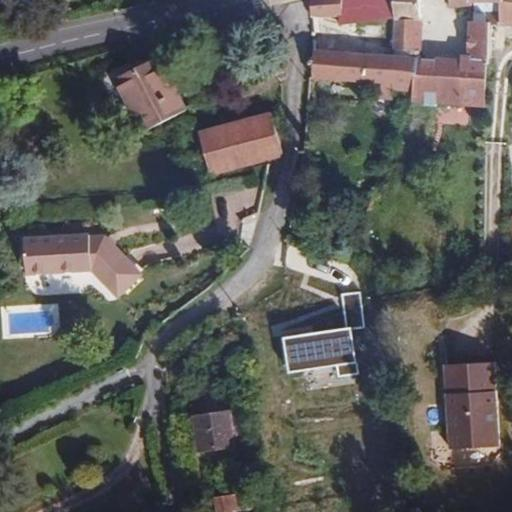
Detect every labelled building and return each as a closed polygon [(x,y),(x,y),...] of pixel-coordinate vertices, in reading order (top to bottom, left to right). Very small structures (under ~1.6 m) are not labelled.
[(395,17),(394,0),(312,0),(312,17),(339,14),(339,25),(395,17)] [(490,59),(491,25),(491,15),(501,15),(500,8),(473,9),(473,21),(470,21),(469,57),(461,56),(461,60),(442,60),(442,64),(429,62),(429,59),(422,58),(420,0),(394,0),(395,17),(395,50),(403,50),(412,50),(411,57),(415,58),(413,86),(412,101),(429,102),(447,103),(454,103),(486,105),(488,59),(490,59)] [(472,4),(471,0),(449,0),(450,10),(473,6),(473,4),(472,4)] [(511,25),(511,2),(506,2),(500,2),(500,8),(501,15),(491,15),(491,25),(511,25)] [(373,83),(372,98),(393,100),(394,84),(413,86),(415,58),(411,57),(402,57),(314,50),(312,78),(373,83)] [(118,81),(144,133),(187,110),(160,60),(118,81)] [(283,154),(273,114),(247,121),(245,114),(225,119),(227,127),(201,134),(206,154),(192,158),(197,177),(283,154)] [(26,239),(28,274),(93,270),(119,297),(142,275),(106,236),(91,237),(91,235),(26,239)] [(367,326),(362,290),(343,293),(349,329),(289,337),(294,373),(341,366),(342,377),(363,374),(356,328),(367,326)] [(499,446),(493,362),(443,365),(449,450),(499,446)] [(201,449),(235,445),(231,414),(197,418),(201,449)] [(139,511),(136,491),(120,494),(122,511),(139,511)] [(254,508),(251,492),(215,498),(217,511),(234,511),(235,511),(254,508)]
